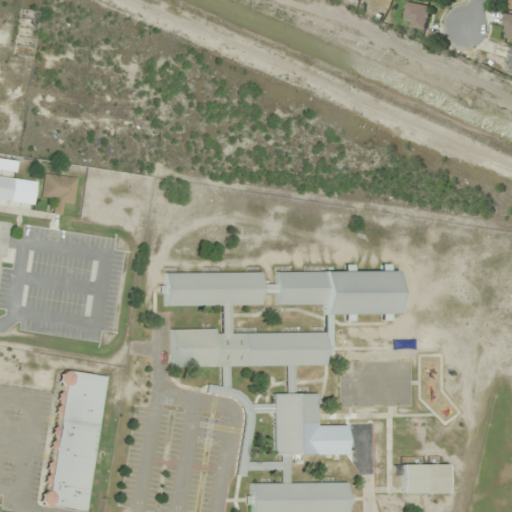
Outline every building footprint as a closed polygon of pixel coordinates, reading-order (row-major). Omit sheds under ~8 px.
[(402,25),(424,29),(429,6),(406,1),(402,25)] [(511,38),(511,14),(504,13),(501,37),(511,38)] [(37,39),(38,21),(19,20),(18,38),(37,39)] [(15,161),(0,159),(0,202),(9,203),(15,161)] [(72,204),(75,179),(43,174),(40,199),(72,204)] [(163,273),(163,291),(163,306),(220,306),(220,330),(170,330),(170,367),(221,367),(221,385),(230,385),(225,366),(285,366),(285,395),(272,413),(272,455),(316,455),(316,394),(294,394),(294,366),(317,366),(330,350),(330,315),(378,315),(385,321),(395,309),(395,271),(274,271),(274,284),(261,284),(257,273),(163,273)] [(85,511),(103,376),(59,371),(42,506),(72,510),(71,511),(85,511)] [(206,392),(242,403),(244,395),(208,384),(206,392)] [(399,495),(446,495),(446,464),(399,464),(399,495)] [(346,511),(347,483),(249,483),(249,511),(346,511)]
